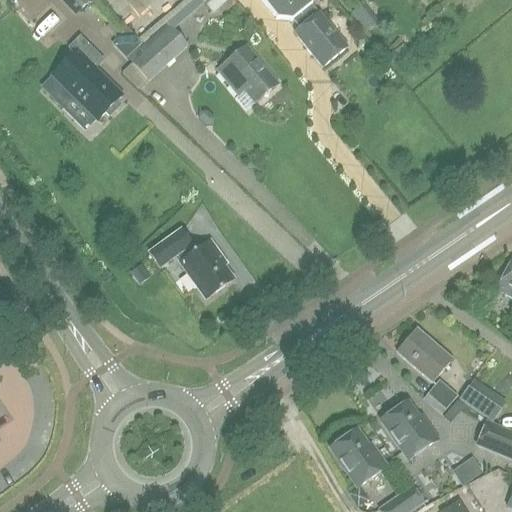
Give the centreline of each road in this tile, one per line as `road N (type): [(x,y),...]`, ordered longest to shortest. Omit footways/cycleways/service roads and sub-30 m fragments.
road 1 (tertiary): [(264,369),(511,204)]
road 2 (track): [(349,511),(264,369)]
road 3 (tertiary): [(112,484),(146,500),(182,490),(204,461),(203,423)]
road 4 (tertiary): [(0,222),(72,329)]
